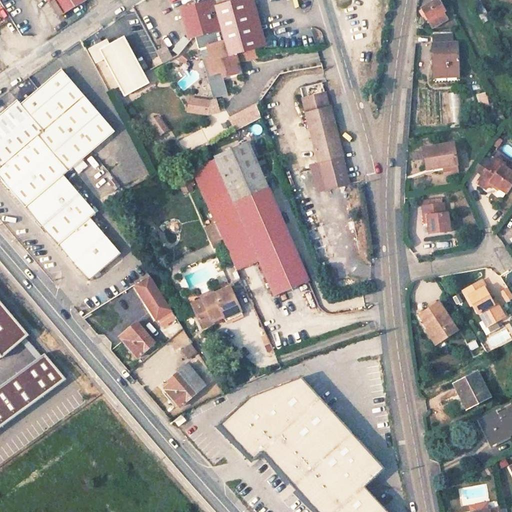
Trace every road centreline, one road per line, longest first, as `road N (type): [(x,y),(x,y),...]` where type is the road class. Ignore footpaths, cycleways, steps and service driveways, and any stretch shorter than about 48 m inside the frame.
road 1 (tertiary): [(387,201),(390,322),(424,511)]
road 2 (primary): [(44,303),(225,511)]
road 3 (tertiary): [(325,0),(387,201)]
road 4 (tertiary): [(406,0),(387,201)]
road 5 (residential): [(122,0),(0,85)]
